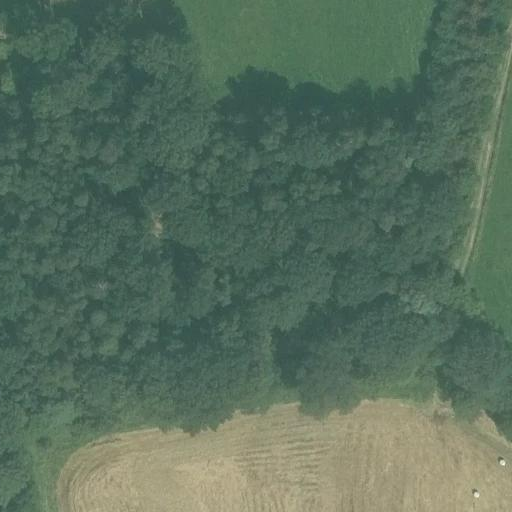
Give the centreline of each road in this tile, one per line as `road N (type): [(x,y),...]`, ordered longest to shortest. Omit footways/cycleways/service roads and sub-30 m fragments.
road 1 (track): [(455,265),(511,8)]
road 2 (track): [(1,417),(13,385),(11,276),(22,176)]
